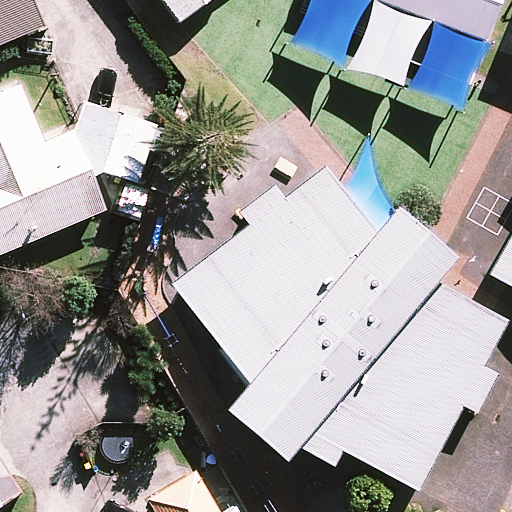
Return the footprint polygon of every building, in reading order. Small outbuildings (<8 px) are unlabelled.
[(0,0),(0,49),(39,33),(25,0),(0,0)] [(217,0),(153,0),(176,31),(217,0)] [(14,94),(0,99),(0,259),(102,217),(87,182),(68,137),(37,149),(14,94)] [(77,107),(68,137),(87,182),(98,178),(134,189),(152,130),(77,107)] [(242,232),(165,291),(238,392),(216,420),(277,472),(288,455),(325,475),(333,458),(411,497),(455,413),(470,420),(491,380),(477,373),(502,326),(431,290),(447,269),(386,217),(368,238),(319,173),(278,204),(268,192),(233,219),(242,232)] [(511,248),(492,285),(511,297),(511,248)] [(209,511),(189,476),(140,503),(145,511),(209,511)]
